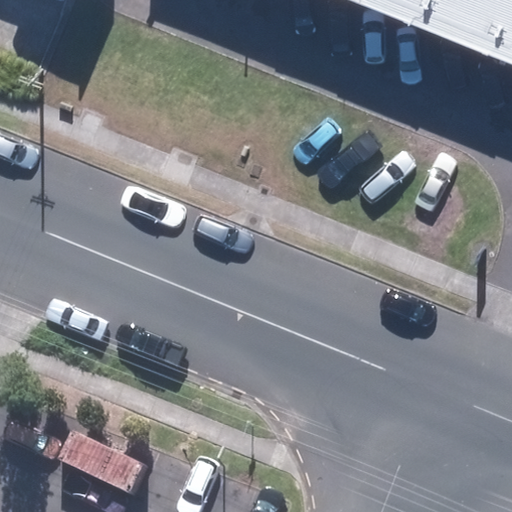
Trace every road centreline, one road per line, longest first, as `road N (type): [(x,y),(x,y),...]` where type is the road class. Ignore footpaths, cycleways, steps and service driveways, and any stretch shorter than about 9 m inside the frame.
road 1 (residential): [(0,207),(441,385)]
road 2 (residential): [(388,511),(441,385)]
